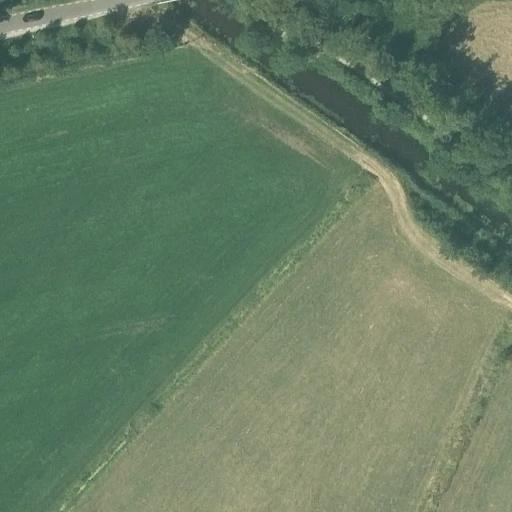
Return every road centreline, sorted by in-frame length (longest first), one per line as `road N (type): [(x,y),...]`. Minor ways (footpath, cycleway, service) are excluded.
road 1 (track): [(511,314),(402,232),(378,173),(178,27),(148,20),(119,0)]
road 2 (tertiary): [(0,25),(128,0)]
